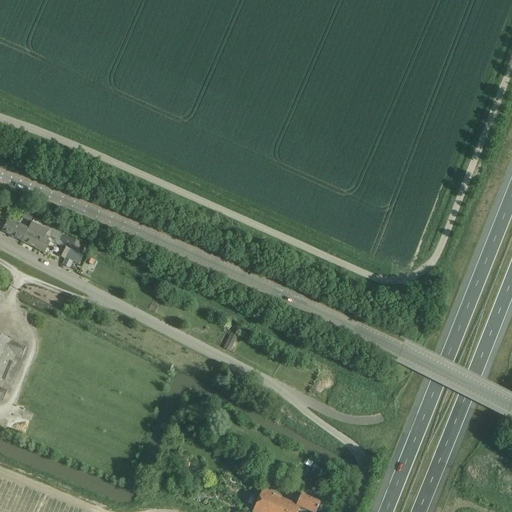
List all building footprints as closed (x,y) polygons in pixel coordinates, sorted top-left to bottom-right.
[(22,242),(27,232),(28,228),(19,224),(18,227),(7,222),(2,231),(22,242)] [(27,232),(22,242),(41,252),(49,237),(46,236),(48,231),(31,223),(28,228),(27,232)] [(57,255),(64,259),(65,260),(72,263),(74,264),(79,255),(69,250),(62,247),(57,255)] [(65,260),(62,265),(63,265),(68,268),(69,268),(72,263),(65,260)] [(474,312),(481,314),(485,298),(479,296),(474,312)] [(232,332),(224,349),(223,349),(229,352),(238,335),(232,332)] [(21,359),(25,347),(0,336),(0,401),(2,403),(6,392),(0,388),(0,387),(14,356),(21,359)] [(142,349),(149,353),(152,346),(145,343),(142,349)] [(276,484),(268,481),(265,486),(273,490),(276,484)] [(251,511),(297,511),(299,509),(306,511),(315,511),(320,504),(301,495),(299,499),(297,498),(294,503),(290,501),(290,503),(261,490),(251,511)]
